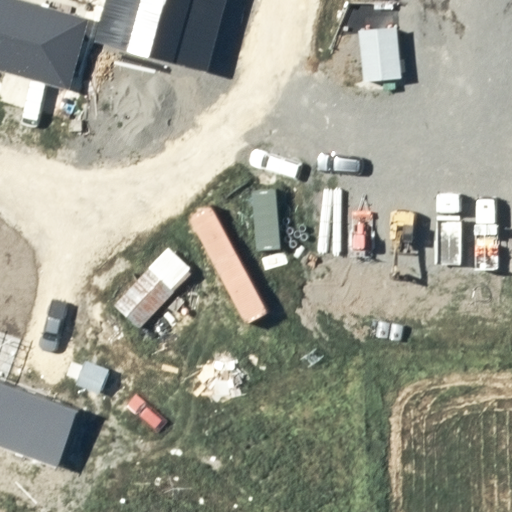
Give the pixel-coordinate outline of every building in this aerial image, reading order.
[(0,0),(0,71),(70,90),(89,18),(22,0),(0,0)] [(400,30),(363,34),(367,84),(405,80),(400,30)] [(461,74),(427,74),(428,119),(462,118),(461,74)] [(411,161),(413,129),(369,127),(366,158),(411,161)] [(194,271),(168,247),(117,304),(143,328),(194,271)]
